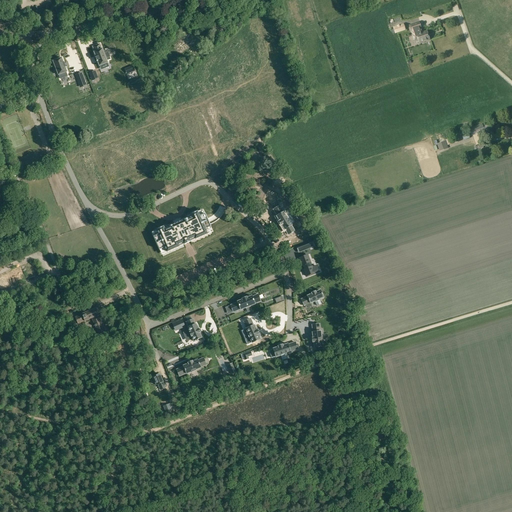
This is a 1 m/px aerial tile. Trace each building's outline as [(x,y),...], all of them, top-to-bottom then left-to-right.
[(419,23),(409,26),(411,31),(412,31),(413,35),(413,36),(414,40),(418,39),(419,43),(429,40),(426,31),(422,33),(420,28),(421,28),(419,23)] [(396,33),(396,34),(398,33),(406,31),(404,25),(404,24),(394,27),(394,28),(396,33)] [(94,52),(95,55),(96,57),(95,57),(97,62),(98,62),(99,66),(108,63),(107,60),(110,59),(110,57),(108,52),(107,50),(103,51),(102,49),(100,44),(93,47),(95,52),(94,52)] [(61,58),(52,61),(58,75),(59,75),(60,79),(67,76),(66,72),(67,72),(65,67),(64,63),(63,63),(61,58)] [(84,79),(78,82),(80,88),(87,86),(84,79)] [(490,126),(488,126),(488,124),(482,124),(469,128),(472,135),(484,130),(488,131),(488,132),(490,132),(498,132),(498,127),(498,126),(494,126),(494,125),(490,125),(490,126)] [(457,129),(451,131),(452,137),(453,137),(455,143),(460,142),(458,135),(459,135),(457,129)] [(445,141),(438,144),(439,150),(448,147),(445,141)] [(279,222),(281,225),(281,226),(282,225),(284,230),(285,229),(288,235),(295,231),(291,225),(292,225),(292,224),(294,223),(292,219),(293,218),(291,214),(290,215),(288,211),(285,213),(284,212),(280,206),(273,210),(277,216),(277,217),(279,221),(279,222)] [(203,209),(197,212),(191,215),(163,227),(157,230),(151,232),(154,237),(159,250),(161,255),(167,252),(179,247),(184,245),(190,242),(195,240),(207,234),(213,232),(211,227),(205,214),(203,209)] [(312,268),(307,255),(304,256),(299,258),(302,266),(304,269),(306,276),(315,273),(314,273),(319,271),(318,271),(316,266),(314,267),(312,268)] [(321,293),(320,290),(316,292),(315,292),(313,292),(311,293),(312,294),(307,296),(301,299),(304,306),(311,303),(311,304),(315,302),(317,306),(321,304),(319,300),(323,298),(322,294),(322,293),(321,293)] [(238,302),(226,307),(228,314),(233,312),(241,309),(241,310),(246,308),(247,313),(252,311),(250,307),(250,306),(255,304),(260,302),(258,294),(252,297),(252,296),(247,298),(247,297),(244,298),(242,299),(242,300),(238,301),(238,302)] [(85,321),(92,318),(99,336),(104,334),(106,333),(99,316),(100,315),(96,307),(82,313),(82,314),(80,314),(75,317),(78,324),(82,323),(85,321)] [(189,330),(185,332),(189,340),(193,339),(194,341),(197,340),(199,339),(198,339),(202,338),(200,333),(199,331),(198,328),(198,329),(196,324),(195,324),(193,319),(186,322),(188,327),(188,328),(189,330)] [(259,335),(258,334),(257,331),(257,330),(256,330),(254,325),(254,326),(251,319),(244,322),(247,329),(246,329),(242,331),(246,340),(245,340),(247,344),(252,343),(255,341),(257,341),(256,341),(260,339),(258,335),(259,335)] [(173,324),(176,331),(185,326),(182,320),(173,324)] [(319,324),(312,325),(313,332),(312,333),(313,338),(312,338),(313,340),(313,343),(313,342),(314,348),(323,346),(322,341),(323,341),(322,337),(321,331),(320,331),(319,324)] [(274,350),(269,351),(272,358),(276,357),(281,356),(283,360),(287,358),(286,355),(286,354),(290,353),(290,352),(297,349),(295,342),(288,345),(288,344),(283,346),(283,345),(280,346),(278,347),(273,349),(274,350)] [(250,352),(241,355),(242,359),(244,358),(245,360),(249,359),(248,357),(252,355),(250,352)] [(184,366),(177,369),(180,376),(187,373),(187,374),(192,372),(196,371),(196,370),(201,368),(201,367),(206,365),(203,358),(198,360),(197,360),(193,362),(192,361),(192,362),(190,362),(189,363),(188,363),(188,364),(183,366),(184,366)] [(160,374),(153,377),(156,385),(158,384),(160,390),(165,388),(160,374)]
